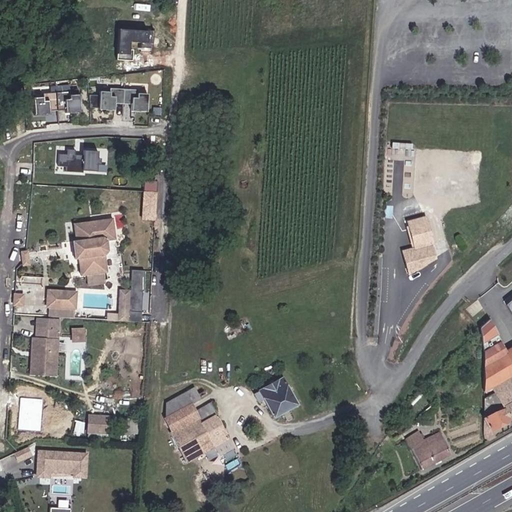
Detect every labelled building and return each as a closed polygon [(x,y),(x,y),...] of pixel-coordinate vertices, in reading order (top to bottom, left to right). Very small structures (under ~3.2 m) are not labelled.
[(112,90),(101,90),(101,109),(117,110),(118,95),(112,95),(112,90)] [(150,111),(151,93),(140,92),(139,97),(134,96),(133,110),(150,111)] [(84,113),(83,93),(72,93),(72,99),(67,99),(68,113),(84,113)] [(47,95),(35,95),(36,115),(52,114),(52,100),(47,100),(47,95)] [(99,171),(101,151),(69,149),(69,154),(60,154),(59,166),(67,166),(66,172),(84,173),(85,170),(99,171)] [(157,183),(145,182),(145,190),(157,191),(157,183)] [(157,193),(145,192),(143,219),(155,220),(157,193)] [(436,258),(426,216),(407,221),(414,247),(402,250),(408,276),(436,258)] [(115,218),(76,223),(77,240),(73,241),(76,258),(80,258),(82,274),(108,271),(106,255),(108,252),(108,241),(117,240),(115,218)] [(30,251),(22,252),(24,266),(31,265),(30,251)] [(78,290),(48,289),(47,308),(77,309),(78,290)] [(130,290),(121,290),(121,317),(129,318),(130,290)] [(26,294),(14,293),(13,306),(24,307),(26,294)] [(61,318),(38,316),(37,337),(32,337),(31,375),(57,377),(61,318)] [(485,342),(496,332),(487,320),(475,330),(485,342)] [(86,328),(71,329),(73,342),(87,340),(86,328)] [(511,358),(502,342),(486,353),(486,392),(493,388),(505,410),(487,418),(495,430),(511,419),(511,358)] [(284,376),(258,390),(274,418),(298,405),(284,376)] [(196,387),(168,402),(166,418),(189,462),(232,439),(213,402),(197,411),(194,403),(202,398),(196,387)] [(42,399),(20,398),(18,429),(40,431),(42,399)] [(110,416),(89,414),(88,430),(110,431),(110,416)] [(141,418),(127,418),(129,434),(142,434),(141,418)] [(420,429),(408,437),(425,471),(454,454),(440,431),(425,439),(420,429)] [(15,453),(19,462),(34,455),(30,445),(15,453)] [(88,452),(38,450),(37,475),(87,477),(88,452)]
